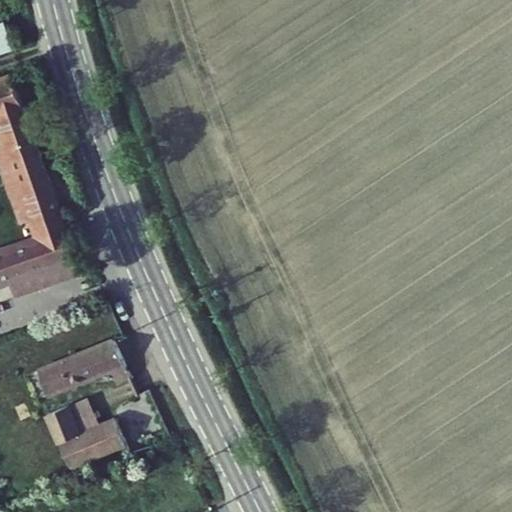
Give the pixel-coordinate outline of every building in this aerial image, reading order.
[(19,71),(0,78),(0,118),(47,239),(0,256),(0,283),(83,252),(19,71)] [(122,334),(43,375),(62,413),(75,406),(68,393),(120,366),(127,380),(142,371),(122,334)] [(14,339),(0,343),(0,374),(2,379),(26,370),(14,339)] [(62,413),(57,415),(70,442),(87,433),(75,406),(62,413)] [(87,433),(70,442),(82,467),(137,440),(125,415),(87,433)]
